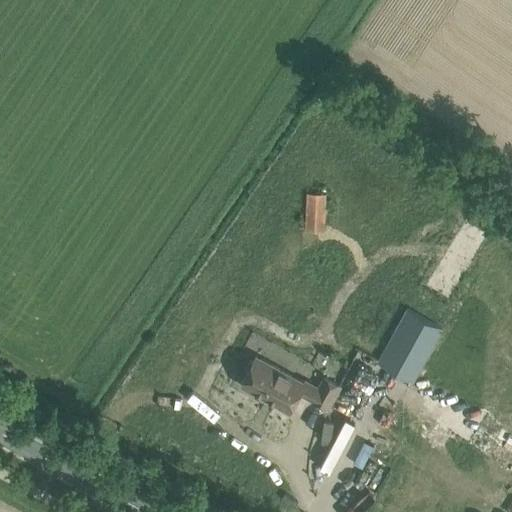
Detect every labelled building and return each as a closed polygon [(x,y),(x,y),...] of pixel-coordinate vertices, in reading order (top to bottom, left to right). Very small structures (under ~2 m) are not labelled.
[(307,217),(326,218),(327,193),(308,192),(307,217)] [(424,286),(450,302),(491,233),(466,217),(424,286)] [(383,361),(417,379),(445,327),(411,309),(383,361)] [(241,383),(290,410),(301,391),(313,398),(313,399),(328,407),(341,384),(325,376),(319,386),(307,380),(306,382),(257,355),(241,383)] [(372,419),(392,370),(382,366),(362,415),(372,419)] [(511,511),(511,498),(497,496),(494,511),(511,511)]
